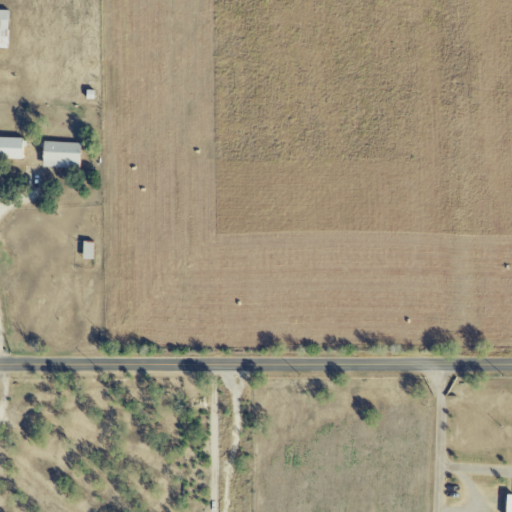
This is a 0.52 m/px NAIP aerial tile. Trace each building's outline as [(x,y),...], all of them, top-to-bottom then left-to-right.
[(0,48),(7,49),(8,11),(0,10),(0,48)] [(0,158),(19,159),(20,139),(0,138),(0,158)] [(41,167),(78,168),(79,143),(41,142),(41,167)] [(80,259),(91,260),(92,243),(81,242),(80,259)] [(511,511),(511,495),(504,495),(503,511),(511,511)]
